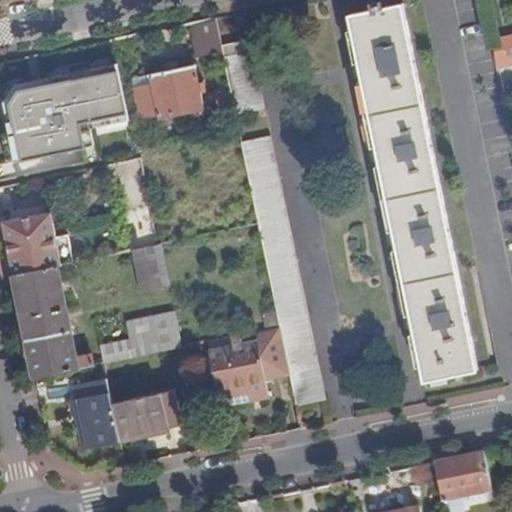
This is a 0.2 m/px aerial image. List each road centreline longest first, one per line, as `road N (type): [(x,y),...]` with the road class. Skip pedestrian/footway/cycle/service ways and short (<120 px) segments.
road 1 (residential): [(31,511),(511,418)]
road 2 (residential): [(0,34),(166,0)]
road 3 (residential): [(0,373),(29,511)]
